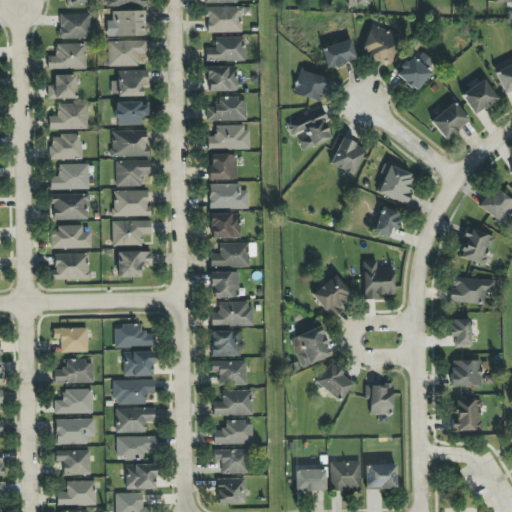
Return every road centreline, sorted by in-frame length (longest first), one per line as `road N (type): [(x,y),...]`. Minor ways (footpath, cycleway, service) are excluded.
road 1 (residential): [(185,511),(174,0)]
road 2 (residential): [(21,6),(36,511)]
road 3 (residential): [(418,511),(420,263),(456,177)]
road 4 (residential): [(183,296),(0,303)]
road 5 (residential): [(420,359),(361,356),(352,336),(371,323),(419,322)]
road 6 (residential): [(456,177),(358,100)]
